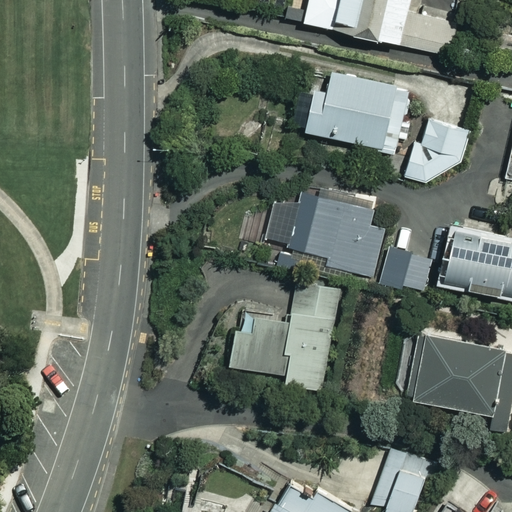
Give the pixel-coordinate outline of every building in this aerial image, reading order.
[(408,0),(307,0),(304,18),(400,36),(399,41),(449,51),(455,18),(407,10),(408,0)] [(314,81),(303,124),(376,143),(375,149),(398,155),(415,88),(332,67),(327,85),(314,81)] [(419,138),(414,137),(404,171),(428,178),(458,161),(467,127),(460,125),(463,114),(429,104),(419,138)] [(300,186),(297,199),(274,194),(265,237),(327,251),(325,262),(374,273),(384,225),(369,222),(373,202),(300,186)] [(511,231),(451,215),(442,248),(448,249),(440,279),(464,285),(465,280),(511,292),(511,231)] [(432,256),(390,243),(379,280),(421,293),(432,256)] [(342,286),(298,277),(290,315),(240,304),(229,358),(285,370),(284,378),(321,386),(342,286)] [(511,346),(413,325),(398,390),(492,410),(488,426),(508,431),(511,411),(511,346)] [(414,511),(433,459),(391,445),(372,501),(386,506),(384,511),(414,511)] [(292,483),(281,477),(262,511),(358,511),(359,511),(315,488),(302,511),(282,500),(292,483)]
